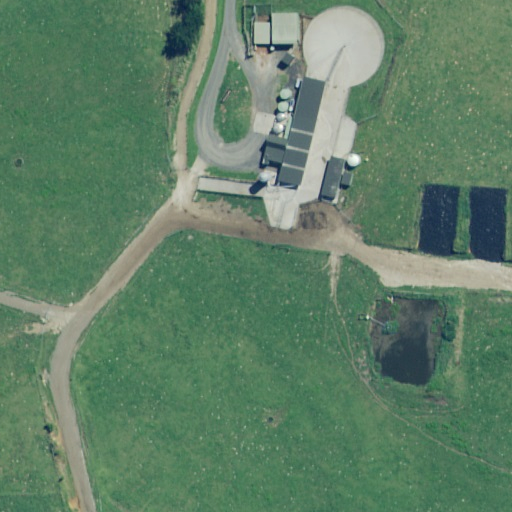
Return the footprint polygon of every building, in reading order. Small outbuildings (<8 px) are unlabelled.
[(300,45),(301,15),(277,15),(276,45),(300,45)] [(273,29),(257,29),(256,49),(272,50),(273,29)] [(292,51),(283,62),(290,68),(299,57),(292,51)] [(330,84),(307,79),(292,141),(273,136),(267,160),(279,163),(286,165),(282,181),(304,187),(330,84)] [(284,87),(281,99),(291,102),(294,90),(284,87)] [(293,107),(282,104),(275,132),(285,135),(293,107)] [(355,175),(345,172),(347,161),(334,158),(325,195),(339,198),(342,184),(352,186),(355,175)] [(506,198),(473,197),(473,212),(506,213),(506,198)]
